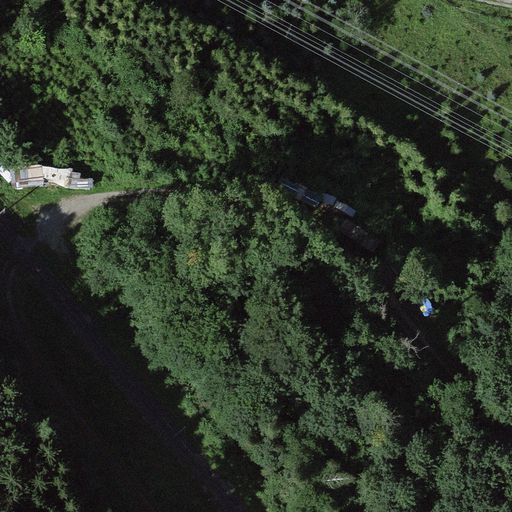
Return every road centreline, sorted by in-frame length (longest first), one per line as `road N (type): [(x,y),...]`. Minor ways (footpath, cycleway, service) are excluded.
road 1 (track): [(63,217),(149,195),(211,197),(290,222),(372,272),(467,398),(511,437)]
road 2 (track): [(147,511),(19,341),(7,291)]
